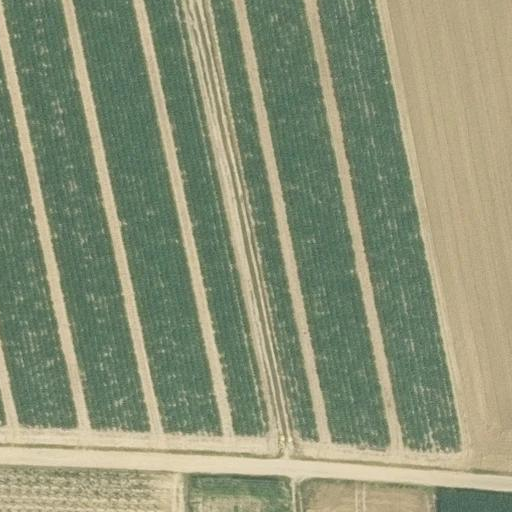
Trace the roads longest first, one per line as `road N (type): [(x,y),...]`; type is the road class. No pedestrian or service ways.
road 1 (track): [(296,511),(194,0)]
road 2 (unclassified): [(0,459),(293,472),(511,493)]
